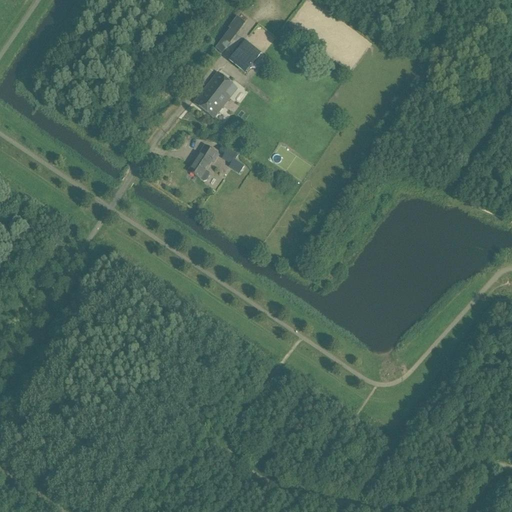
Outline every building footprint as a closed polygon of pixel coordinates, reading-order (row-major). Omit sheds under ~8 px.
[(237,18),(229,29),(236,34),(245,23),(237,18)] [(224,38),(216,49),(222,54),(230,43),(224,38)] [(230,60),(246,73),(261,53),(245,41),(230,60)] [(224,107),(223,107),(227,100),(229,97),(225,95),(232,85),(218,75),(204,93),(203,92),(194,104),(214,120),(224,107)] [(219,151),(233,160),(236,154),(222,145),(219,151)] [(205,147),(188,172),(204,182),(206,182),(210,176),(209,174),(206,172),(212,162),(214,163),(219,156),(210,151),(205,147)] [(244,167),(233,161),(230,166),(241,173),(244,167)]
